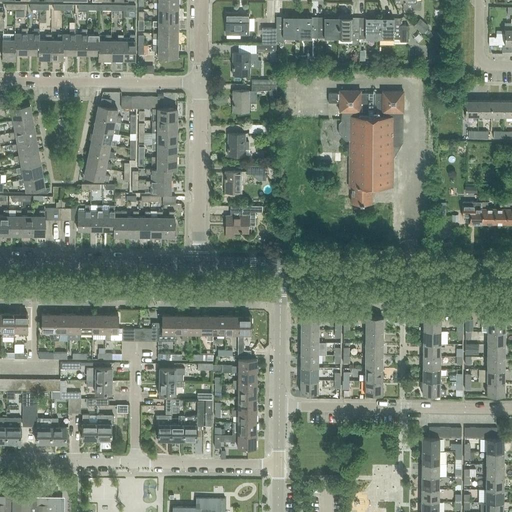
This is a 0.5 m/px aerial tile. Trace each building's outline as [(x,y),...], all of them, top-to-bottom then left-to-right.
[(158,9),(177,9),(177,0),(152,0),(152,3),(158,3),(158,9)] [(393,0),(394,1),(402,1),(402,9),(420,9),(420,1),(416,1),(415,0),(393,0)] [(177,9),(158,9),(152,9),(152,15),(158,15),(158,21),(177,21),(177,9)] [(225,30),(225,35),(226,35),(226,32),(239,32),(239,35),(247,35),(247,30),(247,14),(226,13),(225,30)] [(296,36),(297,17),(296,17),(296,19),(283,19),(283,17),(282,17),(282,27),(276,26),(276,17),(275,17),(275,27),(275,42),(283,42),(283,36),(296,36)] [(317,38),(317,27),(311,27),(311,17),(310,17),(310,19),(297,19),(297,17),(296,36),(310,36),(310,38),(317,38)] [(338,36),(338,17),(337,17),(337,19),(324,19),(324,17),(323,17),(323,27),(317,27),(317,38),(324,38),(324,36),(338,36)] [(358,44),(358,27),(352,27),(352,17),(351,17),(351,19),(338,19),(338,17),(338,36),(351,36),(351,38),(352,38),(352,44),(358,44)] [(379,36),(379,18),(379,20),(365,19),(365,17),(364,17),(364,27),(358,27),(358,44),(359,44),(359,38),(365,38),(365,36),(379,36)] [(400,25),(400,18),(400,20),(393,20),(393,18),(392,20),(380,20),(380,18),(379,18),(379,36),(393,36),(393,39),(400,39),(400,41),(408,41),(408,25),(407,25),(400,25)] [(414,25),(423,33),(429,26),(420,18),(414,25)] [(158,21),(152,21),(152,27),(158,27),(158,33),(177,33),(177,21),(158,21)] [(275,44),(275,42),(275,27),(261,27),(261,44),(275,44)] [(27,34),(27,28),(21,28),(21,34),(15,34),(14,53),(15,53),(26,53),(27,34)] [(38,39),(39,39),(39,28),(34,28),(34,34),(27,34),(26,53),(38,53),(38,39)] [(75,34),(75,29),(69,29),(69,34),(63,34),(62,54),(63,54),(74,54),(75,34)] [(87,34),(87,29),(82,29),(82,34),(75,34),(74,54),(86,54),(87,34)] [(98,40),(99,40),(99,29),(94,29),(93,35),(87,34),(86,54),(98,54),(98,40)] [(14,53),(15,34),(2,33),(2,39),(2,59),(15,59),(15,53),(14,53)] [(158,33),(152,33),(152,39),(158,39),(158,45),(177,45),(177,33),(158,33)] [(50,40),(51,40),(51,34),(45,34),(45,40),(39,39),(38,39),(38,53),(38,59),(50,59),(50,40)] [(62,54),(63,34),(57,34),(57,40),(51,40),(50,40),(50,59),(63,59),(63,54),(62,54)] [(110,60),(111,40),(111,35),(105,35),(105,40),(99,40),(98,40),(98,54),(98,60),(110,60)] [(123,38),(123,35),(118,35),(118,40),(111,40),(110,60),(122,60),(123,38)] [(135,60),(135,35),(129,35),(129,38),(123,38),(122,60),(135,60)] [(177,45),(158,45),(152,45),(152,50),(158,51),(158,58),(177,58),(177,45)] [(258,53),(249,53),(232,53),(232,62),(233,62),(233,74),(232,74),(232,75),(249,75),(249,67),(261,67),(261,61),(258,61),(258,53)] [(273,85),(269,85),(251,84),(251,90),(249,90),(232,90),(232,98),(233,98),(233,104),(233,106),(233,111),(232,111),(232,112),(249,112),(249,103),(256,103),(257,91),(269,91),(269,95),(273,95),(273,85)] [(392,186),(393,155),(398,147),(399,147),(400,144),(400,112),(403,112),(403,91),(382,90),(382,93),(360,93),(360,90),(339,90),(339,93),(328,92),(328,102),(339,103),(339,111),(341,111),(341,121),(338,123),(338,133),(346,140),(349,140),(349,188),(351,188),(351,203),(371,203),(371,186),(392,186)] [(478,116),(478,100),(465,100),(465,116),(478,116)] [(490,116),(490,100),(478,100),(478,116),(490,116)] [(503,116),(503,100),(490,100),(490,116),(503,116)] [(511,115),(511,100),(503,100),(503,116),(511,115)] [(13,120),(32,117),(30,104),(5,109),(6,114),(12,113),(13,120)] [(95,117),(114,121),(120,123),(121,117),(116,116),(117,109),(98,105),(95,117)] [(157,120),(176,121),(177,109),(157,108),(151,108),(151,114),(157,114),(157,120)] [(15,132),(34,128),(32,117),(13,120),(7,121),(8,126),(14,125),(15,132)] [(113,128),(114,121),(95,117),(93,129),(112,133),(118,134),(119,129),(113,128)] [(176,121),(157,120),(151,120),(151,132),(176,133),(176,121)] [(315,136),(330,136),(330,121),(315,121),(315,136)] [(17,144),(36,140),(34,128),(15,132),(10,132),(11,138),(16,137),(17,143),(17,144)] [(111,140),(112,133),(93,129),(91,141),(110,145),(115,146),(116,141),(111,140)] [(179,133),(176,133),(151,132),(151,144),(176,145),(176,139),(178,139),(179,133)] [(249,141),(245,141),(245,134),(227,134),(227,142),(228,142),(228,155),(227,155),(227,156),(244,156),(244,149),(249,149),(249,141)] [(19,155),(38,152),(36,140),(17,144),(17,143),(12,144),(13,150),(18,149),(19,155)] [(108,151),(110,145),(91,141),(88,153),(108,156),(107,157),(113,158),(114,152),(108,151)] [(176,157),(176,145),(151,144),(151,150),(157,150),(157,156),(176,157)] [(21,167),(40,164),(38,152),(19,155),(14,156),(15,162),(20,161),(21,167)] [(106,163),(107,157),(108,156),(88,153),(86,164),(105,168),(105,169),(111,170),(112,164),(106,163)] [(335,163),(335,154),(314,154),(314,163),(335,163)] [(176,157),(157,156),(151,156),(151,162),(157,162),(157,168),(170,169),(176,169),(176,157)] [(23,179),(42,176),(40,164),(21,167),(16,168),(17,173),(22,172),(23,179)] [(104,175),(105,169),(105,168),(86,164),(84,176),(108,181),(109,176),(104,175)] [(246,165),(246,174),(264,174),(264,165),(246,165)] [(170,169),(157,168),(145,168),(145,174),(151,174),(151,181),(170,181),(170,169)] [(241,193),(241,171),(224,171),(224,172),(225,172),(225,177),(225,179),(225,185),(224,185),(224,193),(241,193)] [(23,179),(18,180),(19,185),(24,184),(26,191),(45,188),(42,176),(23,179)] [(170,181),(151,181),(145,180),(145,186),(151,186),(151,193),(170,193),(170,181)] [(470,224),(482,224),(482,202),(482,201),(462,201),(462,216),(470,217),(470,224)] [(494,224),(495,209),(488,208),(487,202),(482,202),(482,224),(494,224)] [(507,224),(507,202),(502,202),(501,209),(495,209),(494,224),(507,224)] [(90,211),(90,205),(85,205),(85,207),(79,207),(79,210),(78,210),(77,230),(83,230),(83,232),(90,232),(90,230),(90,211)] [(102,211),(102,205),(97,205),(97,211),(90,211),(90,230),(102,230),(102,211)] [(102,211),(102,230),(113,230),(114,217),(114,211),(114,205),(109,205),(109,211),(102,211)] [(255,226),(255,212),(262,212),(262,206),(248,206),(242,206),(242,216),(226,216),(226,237),(234,237),(234,232),(248,233),(248,226),(255,226)] [(0,234),(8,235),(9,215),(9,210),(3,210),(3,215),(0,215),(0,234)] [(20,215),(21,215),(21,210),(15,210),(15,215),(9,215),(8,235),(20,235),(20,215)] [(32,235),(32,215),(33,210),(27,210),(27,215),(21,215),(20,215),(20,235),(32,235)] [(32,215),(32,235),(44,235),(45,210),(39,210),(39,215),(32,215)] [(113,230),(113,236),(126,236),(126,217),(126,211),(114,211),(114,217),(113,230)] [(138,217),(138,211),(133,211),(133,217),(126,217),(126,236),(138,236),(138,217)] [(150,217),(150,211),(145,211),(145,217),(138,217),(138,236),(149,236),(150,217)] [(161,236),(162,217),(162,211),(156,211),(156,217),(150,217),(149,236),(161,236)] [(175,226),(174,226),(174,212),(168,211),(168,217),(162,217),(161,236),(174,237),(174,235),(175,235),(175,226)] [(15,332),(15,313),(2,313),(2,332),(15,332)] [(15,332),(14,344),(32,341),(31,328),(27,328),(27,314),(15,313),(15,332)] [(55,314),(42,314),(42,332),(49,332),(49,333),(48,333),(50,340),(51,339),(51,341),(55,341),(55,314)] [(68,314),(55,314),(55,341),(55,340),(58,340),(60,332),(68,332),(68,314)] [(80,314),(68,314),(68,332),(80,332),(80,314)] [(92,332),(93,314),(80,314),(80,332),(92,332)] [(105,333),(105,314),(93,314),(92,332),(105,333)] [(118,314),(105,314),(105,333),(105,339),(110,339),(111,333),(118,333),(118,314)] [(175,333),(175,315),(162,315),(162,329),(158,329),(158,340),(175,340),(175,333)] [(188,315),(175,315),(175,333),(182,333),(181,340),(187,340),(187,333),(188,315)] [(200,334),(200,315),(188,315),(187,333),(200,334)] [(213,315),(200,315),(200,334),(206,334),(206,340),(213,340),(213,334),(213,315)] [(225,334),(225,316),(213,315),(213,334),(225,334)] [(238,334),(238,316),(225,316),(225,334),(238,334)] [(250,356),(250,350),(244,350),(244,334),(251,334),(251,316),(238,316),(238,334),(237,356),(250,356)] [(300,329),(318,329),(318,316),(300,316),(300,329)] [(365,330),(383,330),(383,317),(365,317),(365,330)] [(423,331),(440,331),(440,318),(423,318),(423,331)] [(481,318),(481,331),(487,331),(504,331),(505,319),(481,318)] [(318,342),(318,329),(300,329),(300,342),(318,342)] [(382,343),(383,330),(365,330),(365,343),(382,343)] [(440,343),(440,331),(423,331),(422,343),(440,343)] [(504,344),(504,331),(487,331),(487,344),(504,344)] [(318,355),(318,342),(300,342),(300,355),(318,355)] [(382,355),(382,343),(365,343),(365,355),(382,355)] [(440,356),(440,343),(422,343),(422,356),(440,356)] [(504,357),(504,344),(487,344),(487,356),(504,357)] [(54,353),(48,353),(48,351),(37,351),(37,355),(41,359),(54,359),(54,353)] [(318,367),(318,355),(300,355),(300,367),(318,367)] [(382,368),(382,355),(365,355),(365,368),(382,368)] [(440,369),(440,356),(422,356),(422,368),(440,369)] [(504,369),(504,357),(487,356),(486,369),(504,369)] [(257,372),(257,359),(238,359),(238,366),(231,366),(231,372),(238,372),(257,372)] [(95,380),(111,380),(112,367),(86,367),(86,372),(95,373),(95,380)] [(318,380),(318,367),(300,367),(300,380),(318,380)] [(183,374),(184,374),(184,368),(159,368),(159,381),(183,381),(183,374)] [(382,381),(382,368),(365,368),(364,380),(382,381)] [(440,376),(440,369),(422,368),(422,381),(440,381),(446,381),(446,376),(440,376)] [(504,382),(504,369),(486,369),(486,382),(504,382)] [(256,384),(257,372),(238,372),(238,380),(232,380),(232,384),(256,384)] [(111,380),(95,380),(86,380),(86,385),(95,385),(95,393),(111,393),(111,380)] [(318,393),(318,380),(300,380),(300,393),(318,393)] [(382,394),(382,381),(364,380),(364,393),(382,394)] [(184,381),(183,381),(159,381),(159,394),(175,394),(175,386),(184,386),(184,381)] [(440,389),(440,381),(422,381),(422,394),(446,395),(446,389),(440,389)] [(504,395),(504,382),(486,382),(486,395),(504,395)] [(238,389),(238,397),(256,397),(256,384),(232,384),(232,389),(238,389)] [(256,410),(256,397),(238,397),(238,410),(256,410)] [(170,440),(171,424),(171,405),(180,405),(180,399),(166,399),(166,405),(165,405),(165,415),(156,415),(156,424),(158,424),(157,440),(170,440)] [(183,440),(196,440),(197,426),(203,426),(203,401),(197,401),(197,415),(191,415),(191,416),(184,416),(183,440)] [(140,428),(152,428),(151,407),(138,407),(140,428)] [(256,410),(238,410),(231,410),(231,416),(238,416),(238,422),(256,422),(256,410)] [(97,423),(96,423),(89,423),(89,414),(82,414),(82,439),(97,439),(97,423)] [(113,415),(103,415),(103,414),(97,414),(96,423),(97,423),(97,439),(111,439),(111,424),(113,424),(113,415)] [(184,416),(184,415),(178,415),(178,424),(171,424),(170,440),(183,440),(184,416)] [(6,426),(6,442),(20,442),(20,417),(14,417),(14,426),(6,426)] [(51,418),(43,417),(37,417),(36,443),(51,443),(51,424),(51,418)] [(51,424),(51,443),(65,443),(66,427),(58,426),(58,418),(51,418),(51,424)] [(256,422),(238,422),(232,422),(232,435),(256,435),(256,422)] [(210,427),(202,427),(201,457),(209,457),(210,427)] [(232,435),(221,434),(215,434),(214,447),(220,447),(220,441),(237,441),(237,448),(256,448),(256,435),(232,435)] [(439,438),(433,438),(428,438),(421,438),(421,451),(439,451),(439,438)] [(503,439),(491,439),(486,439),(485,452),(503,452),(503,439)] [(421,451),(421,464),(446,464),(446,451),(439,451),(421,451)] [(473,452),(469,452),(464,451),(464,459),(473,460),(473,452)] [(503,464),(503,452),(485,452),(485,464),(503,464)] [(421,464),(421,476),(439,476),(446,476),(446,464),(421,464)] [(503,477),(503,464),(485,464),(485,477),(503,477)] [(439,489),(439,476),(421,476),(421,489),(439,489)] [(503,490),(503,477),(485,477),(485,489),(503,490)] [(439,501),(439,489),(421,489),(421,501),(439,501)] [(503,503),(503,490),(485,489),(485,501),(480,501),(480,502),(503,503)] [(29,496),(29,495),(12,495),(12,496),(0,495),(0,511),(61,511),(61,496),(29,496)] [(172,506),(171,511),(223,511),(224,511),(225,511),(225,498),(195,497),(195,503),(199,503),(199,506),(172,506)] [(438,511),(439,501),(421,501),(420,511),(438,511)] [(502,511),(503,503),(480,502),(479,511),(502,511)]
